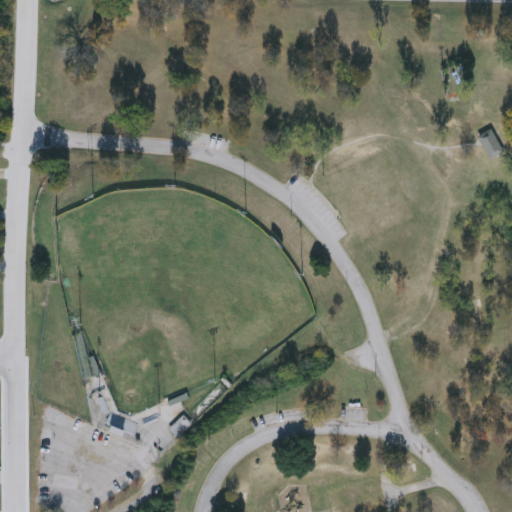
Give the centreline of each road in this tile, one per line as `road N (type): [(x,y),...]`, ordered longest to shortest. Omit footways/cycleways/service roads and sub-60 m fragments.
road 1 (residential): [(19,136),(178,149),(270,186),(307,216),(347,268),(406,433)]
road 2 (residential): [(14,511),(25,0)]
road 3 (residential): [(206,511),(220,471),(275,435),(320,428),(406,433)]
